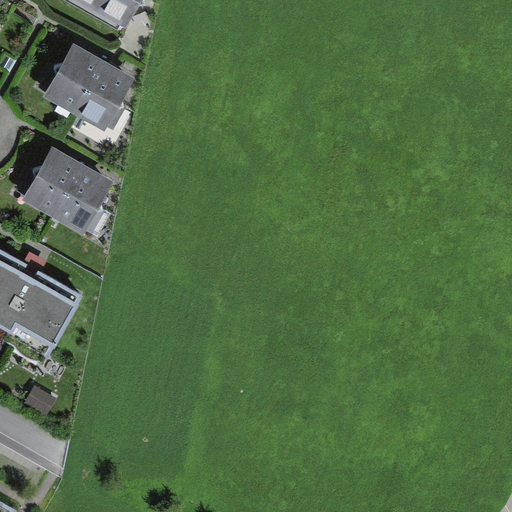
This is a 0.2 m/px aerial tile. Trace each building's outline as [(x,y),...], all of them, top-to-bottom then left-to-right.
[(96,0),(95,3),(124,18),(133,0),(96,0)] [(49,89),(76,105),(102,61),(74,45),(49,89)] [(76,105),(104,121),(130,77),(102,61),(76,105)] [(27,192),(55,208),(80,164),(52,148),(27,192)] [(55,208),(83,224),(109,180),(80,164),(55,208)] [(0,322),(52,353),(82,303),(0,255),(0,322)] [(0,499),(0,511),(16,511),(18,510),(0,499)]
